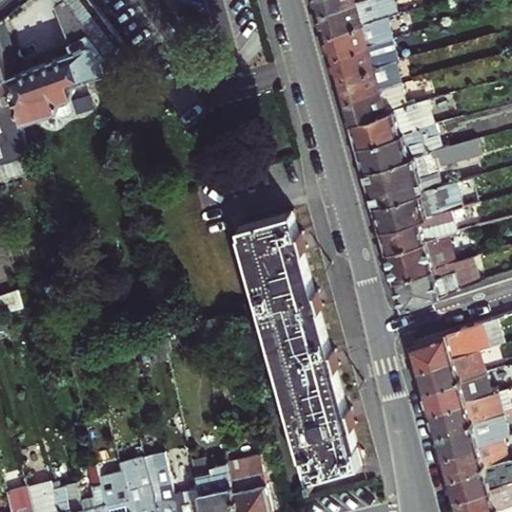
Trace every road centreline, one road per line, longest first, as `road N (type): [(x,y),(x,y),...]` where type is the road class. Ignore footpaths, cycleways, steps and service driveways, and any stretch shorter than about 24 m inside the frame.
road 1 (residential): [(381,332),(290,0)]
road 2 (residential): [(511,289),(381,332)]
